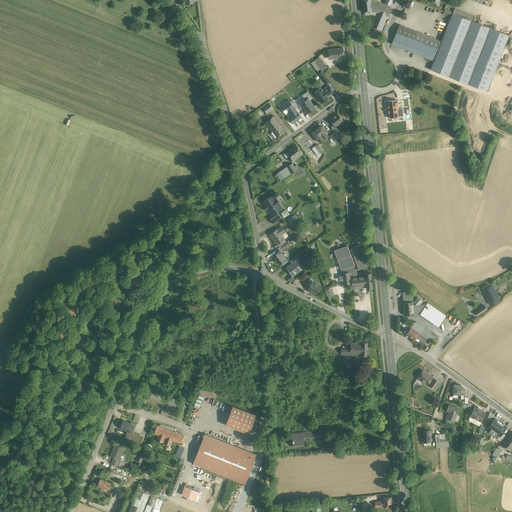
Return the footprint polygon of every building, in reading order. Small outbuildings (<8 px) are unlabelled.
[(382,4),(370,0),(362,0),(364,12),(372,11),(376,12),(378,13),(382,4)] [(378,13),(376,12),(370,26),(381,31),(390,8),(382,4),(378,13)] [(509,35),(471,20),(473,15),(455,8),(430,69),(463,82),(487,92),(509,35)] [(440,41),(399,24),(391,44),(432,60),(440,41)] [(343,48),(330,49),(328,50),(329,58),(331,58),(331,59),(344,58),(343,48)] [(325,65),(319,57),(314,61),(320,69),(325,65)] [(327,86),(315,95),(322,103),(328,98),(327,97),(333,92),(327,86)] [(397,100),(387,102),(388,118),(399,116),(398,109),(397,100)] [(268,103),(261,108),(264,112),(271,107),(268,103)] [(338,114),(334,117),(333,116),(331,118),(333,121),(332,122),(334,125),(335,126),(343,120),(338,114)] [(285,131),(274,116),(265,123),(272,132),(269,135),(273,140),(276,137),(277,138),(285,131)] [(340,132),(335,126),(334,125),(331,127),(335,132),(337,135),(340,132)] [(326,132),(321,126),(312,132),(320,142),(328,136),(325,132),(326,132)] [(335,132),(330,136),(334,141),(339,137),(337,135),(335,132)] [(296,144),(286,152),(292,161),(303,153),(296,144)] [(323,151),(317,144),(315,146),(320,153),(323,151)] [(292,163),(280,172),(284,178),(296,170),(292,163)] [(275,199),(272,196),(263,202),(265,206),(267,209),(268,209),(271,213),(275,211),(280,208),(278,205),(279,204),(276,199),(275,199)] [(276,212),(269,217),(273,223),(281,218),(276,212)] [(295,214),(288,220),(292,226),(296,223),(294,221),(298,219),(295,214)] [(277,229),(270,235),(277,245),(280,243),(285,239),(280,233),(284,231),(285,232),(282,227),(278,230),(277,229)] [(281,246),(284,249),(291,244),(288,241),(282,245),(281,246)] [(352,284),(352,287),(367,286),(367,288),(372,288),(373,288),(373,287),(372,287),(371,273),(366,273),(365,273),(365,274),(366,276),(356,277),(356,273),(355,274),(355,269),(359,268),(359,269),(364,267),(357,248),(352,249),(352,251),(350,252),(348,246),(334,251),(336,255),(338,255),(343,269),(344,273),(343,273),(344,285),(352,284)] [(279,252),(274,256),(277,260),(276,260),(279,264),(286,259),(281,252),(280,251),(279,252)] [(292,264),(286,268),(293,277),(293,276),(301,270),(295,263),(295,262),(292,264)] [(321,286),(313,282),(309,290),(313,292),(312,293),(316,295),(319,290),(321,286)] [(492,286),(483,290),(490,304),(499,300),(492,286)] [(332,288),(325,290),(328,297),(334,295),(332,288)] [(414,315),(414,314),(421,313),(437,324),(441,324),(446,316),(427,304),(426,305),(414,306),(413,302),(412,292),(403,293),(404,303),(403,303),(404,315),(414,315)] [(484,305),(475,312),(478,316),(487,309),(484,305)] [(420,327),(414,323),(411,327),(416,330),(417,331),(420,327)] [(434,336),(420,326),(420,327),(417,331),(419,333),(430,341),(434,336)] [(411,327),(406,333),(411,337),(416,330),(411,327)] [(417,331),(416,330),(411,337),(415,340),(419,333),(417,331)] [(430,341),(419,333),(418,335),(420,337),(419,338),(428,344),(431,341),(430,341)] [(361,344),(349,343),(349,350),(340,349),(340,355),(349,356),(349,354),(360,355),(360,356),(366,357),(366,343),(361,342),(361,344)] [(307,345),(303,344),(300,355),(302,356),(301,363),(307,364),(308,353),(311,353),(311,350),(306,349),(307,345)] [(433,377),(423,371),(418,378),(415,381),(420,385),(423,382),(427,385),(433,377)] [(435,379),(430,387),(433,389),(435,386),(438,382),(435,379)] [(460,385),(453,386),(453,394),(460,394),(460,398),(465,398),(465,388),(460,385)] [(458,408),(448,405),(446,411),(448,412),(446,419),(454,421),(456,414),(458,408)] [(256,415),(232,407),(226,424),(249,433),(256,415)] [(480,410),(474,407),(469,416),(469,420),(474,423),(480,410)] [(485,412),(480,410),(474,423),(479,425),(485,412)] [(501,423),(495,419),(488,428),(494,432),(501,423)] [(132,424),(123,421),(121,428),(129,431),(132,424)] [(506,427),(501,423),(494,432),(500,436),(506,427)] [(175,430),(162,425),(161,427),(158,425),(156,428),(155,429),(156,430),(155,433),(158,434),(156,440),(171,445),(173,440),(180,442),(181,439),(182,439),(181,439),(183,434),(176,432),(176,431),(175,430)] [(307,433),(292,434),(293,444),(300,443),(300,446),(305,446),(304,438),(324,436),(323,430),(307,431),(307,433)] [(431,431),(423,431),(424,442),(432,442),(431,431)] [(511,431),(502,445),(510,451),(511,452),(511,431)] [(449,440),(446,440),(446,433),(435,434),(437,448),(450,446),(449,440)] [(256,454),(205,434),(193,463),(245,484),(256,454)] [(124,448),(115,444),(110,456),(114,458),(113,461),(118,463),(119,460),(119,459),(120,457),(124,448)] [(125,474),(111,469),(109,475),(123,481),(125,474)] [(111,483),(101,479),(98,486),(109,490),(111,483)] [(190,488),(185,486),(182,495),(196,500),(199,492),(190,488)] [(142,511),(149,494),(137,490),(128,511),(142,511)] [(151,495),(144,511),(158,511),(163,500),(151,495)] [(392,498),(384,499),(384,503),(377,503),(377,507),(385,507),(385,508),(393,508),(392,498)] [(174,511),(177,506),(165,501),(160,511),(174,511)]
